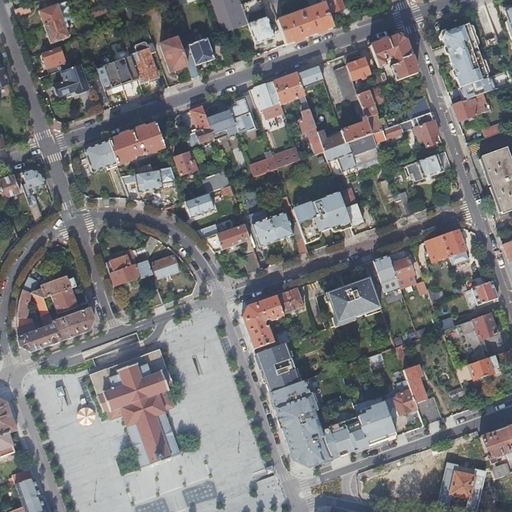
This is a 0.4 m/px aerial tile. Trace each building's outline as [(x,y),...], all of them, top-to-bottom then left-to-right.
[(162,0),(166,11),(186,4),(184,0),(162,0)] [(241,4),(239,0),(210,0),(222,33),(233,30),(248,24),(241,4)] [(260,0),(252,0),(241,4),(248,24),(255,44),(274,38),(260,0)] [(322,0),(324,4),(327,15),(343,9),(339,0),(322,0)] [(150,13),(145,1),(137,4),(142,16),(150,13)] [(142,16),(137,4),(124,8),(130,23),(142,18),(142,16)] [(324,4),(277,21),(285,45),(332,28),(327,15),(324,4)] [(14,11),(16,18),(31,12),(28,5),(14,11)] [(38,12),(43,27),(68,17),(65,10),(59,12),(57,5),(38,12)] [(104,5),(88,11),(90,18),(107,12),(104,5)] [(511,8),(503,11),(507,20),(505,22),(511,39),(511,40),(511,8)] [(68,17),(43,27),(50,44),(69,38),(63,23),(72,19),(71,16),(68,17)] [(444,34),(441,40),(459,89),(488,79),(468,25),(444,34)] [(102,32),(109,53),(126,47),(119,26),(102,32)] [(187,67),(185,64),(180,49),(176,39),(172,26),(167,28),(170,36),(171,35),(173,40),(159,45),(169,74),(187,67)] [(122,90),(113,62),(96,69),(92,59),(109,53),(102,32),(76,41),(79,49),(84,63),(89,76),(97,74),(103,91),(111,89),(112,93),(122,90)] [(176,39),(180,49),(185,47),(181,37),(176,39)] [(393,37),(369,46),(377,69),(385,66),(384,62),(392,59),(394,65),(390,67),(395,82),(416,74),(405,42),(393,37)] [(191,79),(199,76),(195,66),(214,59),(207,39),(188,46),(193,61),(185,64),(187,67),(191,79)] [(79,49),(76,41),(70,44),(73,51),(79,49)] [(150,56),(155,54),(152,43),(146,46),(145,43),(143,42),(135,45),(135,47),(137,53),(135,53),(137,61),(132,63),(138,79),(140,83),(157,77),(150,56)] [(49,76),(71,68),(68,61),(64,63),(58,48),(41,54),(39,57),(41,62),(44,63),(49,76)] [(130,56),(113,62),(122,90),(133,86),(131,81),(138,79),(132,63),(130,56)] [(3,84),(8,82),(0,60),(0,59),(0,87),(4,86),(3,84)] [(363,59),(346,65),(352,81),(361,78),(362,80),(370,77),(363,59)] [(317,65),(295,73),(301,88),(322,81),(317,65)] [(345,104),(358,99),(357,95),(352,81),(346,65),(333,70),(345,104)] [(79,67),(60,74),(63,82),(55,85),(55,87),(53,88),(56,97),(59,96),(59,97),(75,91),(76,93),(77,93),(77,94),(79,95),(85,93),(86,91),(86,90),(87,90),(79,67)] [(280,103),(280,105),(299,99),(301,104),(298,105),(303,119),(298,121),(302,132),(315,128),(311,118),(301,88),(295,73),(272,81),(280,103)] [(376,88),(379,87),(383,86),(381,81),(379,74),(372,77),(376,88)] [(501,75),(494,78),(498,86),(505,83),(501,75)] [(272,81),(253,88),(261,110),(263,109),(280,103),(272,81)] [(359,103),(371,135),(385,129),(382,119),(377,121),(375,116),(376,115),(373,107),(385,102),(379,87),(376,88),(357,95),(358,99),(359,103)] [(473,98),(452,106),(458,122),(489,111),(482,95),(473,98)] [(237,106),(228,109),(237,133),(245,130),(246,132),(255,129),(249,113),(244,99),(236,102),(237,106)] [(407,111),(411,120),(431,113),(426,99),(413,104),(414,108),(407,111)] [(278,114),(283,112),(280,105),(280,103),(263,109),(266,116),(277,112),(278,114)] [(340,131),(345,144),(347,143),(371,135),(359,103),(352,106),(358,122),(362,121),(363,123),(340,131)] [(201,107),(190,111),(196,129),(191,131),(192,134),(188,135),(192,146),(212,139),(211,135),(205,118),(201,107)] [(205,118),(211,135),(230,129),(224,111),(205,118)] [(434,132),(437,131),(431,113),(411,120),(385,129),(371,135),(378,155),(382,153),(380,148),(378,143),(403,134),(402,133),(414,129),(419,142),(423,141),(426,148),(427,147),(428,149),(437,146),(436,144),(438,143),(435,136),(434,132)] [(499,133),(511,128),(509,120),(496,125),(499,133)] [(159,138),(160,142),(167,140),(161,122),(154,124),(159,138)] [(146,155),(163,149),(160,142),(159,138),(154,124),(107,141),(116,166),(133,160),(132,158),(145,153),(146,155)] [(319,140),(324,152),(345,144),(340,131),(338,125),(317,132),(319,140)] [(484,138),(499,133),(496,125),(482,131),(484,138)] [(371,135),(347,143),(356,167),(358,174),(382,165),(378,155),(371,135)] [(220,140),(214,143),(217,152),(223,150),(224,150),(220,140)] [(311,142),(316,155),(323,152),(324,152),(319,140),(311,142)] [(116,166),(107,141),(83,150),(91,172),(106,167),(107,169),(116,166)] [(324,152),(323,152),(327,163),(337,159),(342,172),(356,167),(347,143),(345,144),(324,152)] [(511,164),(506,149),(481,158),(482,159),(491,185),(492,187),(501,213),(502,214),(511,210),(511,164)] [(223,150),(217,152),(221,163),(227,161),(223,150)] [(273,158),(276,169),(300,160),(296,150),(273,158)] [(249,166),(253,177),(276,169),(273,158),(270,151),(264,153),(267,159),(249,166)] [(197,170),(191,152),(173,159),(174,162),(172,163),(177,177),(197,170)] [(443,172),(451,169),(445,153),(437,156),(443,172)] [(414,182),(443,172),(437,156),(405,167),(408,175),(411,174),(414,182)] [(491,185),(482,159),(479,160),(488,186),(491,185)] [(136,174),(152,171),(149,164),(135,169),(136,174)] [(28,192),(46,185),(42,174),(30,169),(21,172),(28,192)] [(161,188),(158,170),(152,171),(136,174),(120,177),(125,191),(137,189),(137,192),(161,188)] [(221,174),(201,181),(202,182),(205,191),(206,194),(207,194),(220,189),(229,186),(225,173),(225,172),(221,174)] [(0,191),(1,193),(3,200),(19,194),(13,175),(0,179),(0,191)] [(393,197),(387,180),(378,183),(385,204),(394,200),(393,197)] [(200,193),(205,191),(202,182),(197,184),(200,193)] [(229,186),(220,189),(224,199),(233,196),(229,186)] [(499,214),(501,213),(492,187),(489,188),(499,214)] [(338,193),(349,224),(351,229),(363,225),(350,189),(338,193)] [(293,214),(296,223),(302,239),(303,241),(312,238),(311,235),(317,233),(319,233),(330,229),(331,227),(338,225),(339,228),(349,224),(338,193),(291,210),(293,214)] [(394,200),(401,219),(413,215),(405,193),(393,197),(394,200)] [(206,194),(184,202),(190,219),(213,211),(207,194),(206,194)] [(290,205),(287,197),(281,199),(284,208),(290,206),(290,205)] [(28,206),(35,224),(38,221),(39,220),(40,220),(40,219),(41,219),(42,219),(36,204),(28,206)] [(285,214),(268,220),(276,241),(293,235),(289,225),(285,214)] [(231,218),(195,232),(203,239),(235,228),(231,218)] [(276,241),(268,220),(252,225),(260,247),(276,241)] [(296,223),(289,225),(293,235),(295,242),(302,239),(296,223)] [(243,242),(249,240),(243,225),(235,228),(203,239),(214,253),(243,242)] [(466,251),(458,231),(441,237),(449,257),(466,251)] [(151,252),(158,240),(150,236),(149,236),(143,247),(151,252)] [(441,237),(424,243),(432,263),(449,257),(441,237)] [(295,242),(300,255),(307,253),(303,241),(302,239),(295,242)] [(249,240),(243,242),(247,254),(253,252),(249,240)] [(511,242),(503,246),(509,262),(511,261),(511,242)] [(147,260),(148,259),(146,254),(144,249),(137,252),(136,249),(132,248),(125,251),(126,255),(105,262),(109,274),(136,264),(147,260)] [(260,270),(253,252),(247,254),(241,256),(248,274),(260,270)] [(173,255),(151,263),(158,280),(179,272),(173,255)] [(396,278),(391,264),(388,256),(372,261),(381,284),(396,278)] [(396,278),(397,281),(404,278),(404,280),(410,278),(409,276),(414,275),(408,258),(391,264),(396,278)] [(152,275),(147,260),(136,264),(109,274),(114,286),(139,277),(140,279),(152,275)] [(485,285),(492,282),(489,275),(482,277),(485,285)] [(23,285),(21,289),(29,292),(30,293),(36,281),(27,277),(23,285)] [(479,287),(485,285),(482,277),(473,281),(474,284),(478,283),(479,287)] [(30,293),(32,294),(43,298),(50,295),(70,288),(76,286),(73,278),(67,280),(66,278),(41,286),(42,289),(30,293)] [(349,320),(381,309),(370,280),(347,288),(346,286),(327,293),(337,322),(347,318),(349,320)] [(419,297),(428,294),(427,291),(424,282),(415,285),(419,297)] [(478,306),(498,299),(492,282),(485,285),(479,287),(476,288),(472,289),(478,306)] [(452,288),(455,295),(462,293),(459,286),(452,288)] [(428,294),(432,304),(441,301),(436,287),(427,291),(428,294)] [(57,313),(77,306),(74,299),(70,288),(50,295),(57,313)] [(154,307),(163,304),(157,288),(149,291),(154,307)] [(29,292),(21,289),(19,296),(17,304),(16,309),(16,313),(15,322),(15,330),(16,337),(18,347),(30,352),(59,342),(52,322),(43,298),(32,294),(44,328),(39,329),(38,326),(35,327),(32,319),(27,318),(28,308),(26,307),(29,292)] [(296,289),(276,296),(283,315),(303,308),(296,289)] [(471,308),(478,306),(472,289),(465,292),(471,308)] [(241,318),(253,350),(273,342),(268,328),(265,327),(264,323),(265,321),(268,320),(270,321),(282,317),(283,316),(283,315),(276,296),(247,306),(241,318)] [(52,322),(59,342),(89,331),(94,320),(90,308),(52,322)] [(490,315),(472,321),(480,341),(497,335),(490,315)] [(440,324),(442,331),(446,330),(455,327),(452,320),(440,324)] [(451,330),(443,333),(447,342),(455,340),(451,330)] [(280,345),(288,342),(291,341),(287,331),(282,333),(283,336),(278,338),(280,345)] [(268,393),(302,381),(288,342),(280,345),(254,354),(268,393)] [(410,367),(402,346),(395,348),(403,370),(410,367)] [(167,420),(164,413),(166,413),(165,411),(174,407),(171,399),(168,389),(174,387),(168,371),(167,371),(160,350),(90,375),(98,396),(97,396),(103,412),(107,411),(110,419),(123,415),(126,425),(125,426),(126,427),(127,427),(129,434),(128,434),(129,435),(130,435),(133,442),(131,442),(132,444),(133,443),(135,450),(134,450),(135,452),(136,451),(138,458),(137,458),(138,460),(139,460),(142,467),(141,469),(143,470),(143,468),(152,465),(152,467),(154,466),(153,465),(168,459),(169,461),(171,460),(170,458),(178,456),(180,457),(180,455),(179,454),(176,446),(177,446),(177,444),(176,445),(173,438),(174,437),(174,436),(173,436),(172,435),(170,430),(171,429),(171,428),(170,428),(167,421),(168,421),(168,420),(167,420)] [(507,366),(511,364),(511,350),(503,354),(507,366)] [(383,360),(380,353),(367,358),(367,359),(369,363),(370,365),(383,360)] [(496,356),(469,366),(473,379),(474,381),(493,374),(495,378),(503,375),(496,356)] [(415,404),(426,400),(418,377),(422,376),(419,364),(410,367),(403,370),(406,377),(407,381),(415,404)] [(469,366),(456,370),(461,383),(473,379),(469,366)] [(302,381),(268,393),(273,407),(277,418),(279,424),(293,464),(305,469),(321,464),(329,461),(338,457),(325,420),(321,409),(320,409),(309,379),(302,381)] [(400,415),(417,409),(415,404),(407,381),(398,384),(401,393),(396,395),(395,397),(396,400),(394,400),(400,415)] [(62,387),(56,389),(59,397),(65,395),(62,387)] [(367,447),(387,440),(385,436),(394,433),(383,402),(356,412),(354,409),(350,398),(322,408),(321,409),(325,420),(338,457),(367,447)] [(0,436),(7,434),(16,430),(6,403),(0,399),(0,436)] [(511,451),(511,425),(480,437),(487,456),(488,460),(491,470),(495,479),(503,476),(510,473),(506,463),(496,467),(493,458),(506,454),(508,460),(511,458),(511,452),(511,451)] [(0,436),(0,454),(3,453),(3,456),(14,452),(7,434),(0,436)] [(447,463),(436,509),(447,511),(451,493),(468,497),(464,511),(475,511),(477,508),(487,511),(487,509),(489,503),(492,490),(494,482),(495,479),(491,470),(486,472),(475,469),(473,477),(456,473),(458,465),(447,463)] [(475,469),(458,465),(456,473),(473,477),(475,469)] [(14,484),(14,485),(33,478),(30,470),(12,477),(12,479),(9,480),(11,485),(14,484)] [(394,472),(394,481),(395,484),(395,487),(395,496),(418,495),(416,471),(394,472)] [(505,480),(503,476),(495,479),(494,482),(492,490),(497,491),(498,490),(497,489),(497,487),(499,485),(501,483),(503,481),(505,480)] [(45,511),(33,478),(14,485),(22,504),(18,506),(20,510),(13,511),(45,511)] [(511,511),(511,496),(510,501),(497,499),(498,498),(496,498),(493,511),(511,511)]
